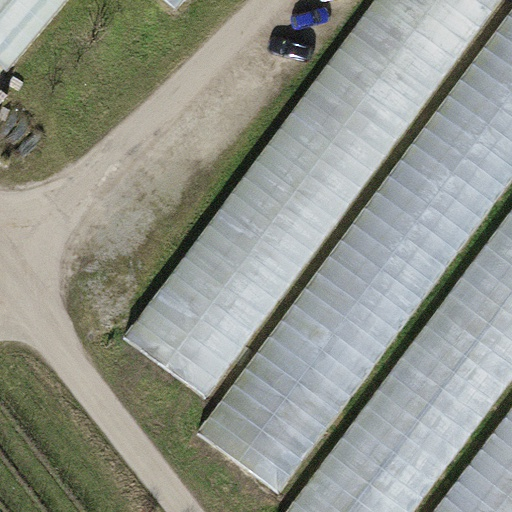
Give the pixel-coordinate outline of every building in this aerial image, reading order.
[(0,0),(0,66),(7,72),(67,0),(0,0)] [(382,0),(130,342),(208,399),(502,1),(500,0),(382,0)] [(165,0),(180,12),(190,0),(165,0)] [(511,13),(199,433),(280,494),(511,183),(511,13)] [(511,215),(290,511),(418,511),(511,386),(511,215)] [(511,511),(511,413),(437,511),(511,511)]
